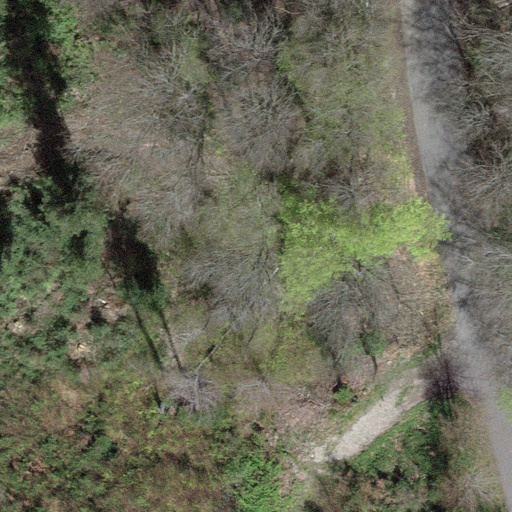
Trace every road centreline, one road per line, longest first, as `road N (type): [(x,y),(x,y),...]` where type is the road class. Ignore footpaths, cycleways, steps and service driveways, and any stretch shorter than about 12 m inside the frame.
road 1 (tertiary): [(418,0),(418,54),(511,416)]
road 2 (track): [(490,333),(375,409),(295,511)]
